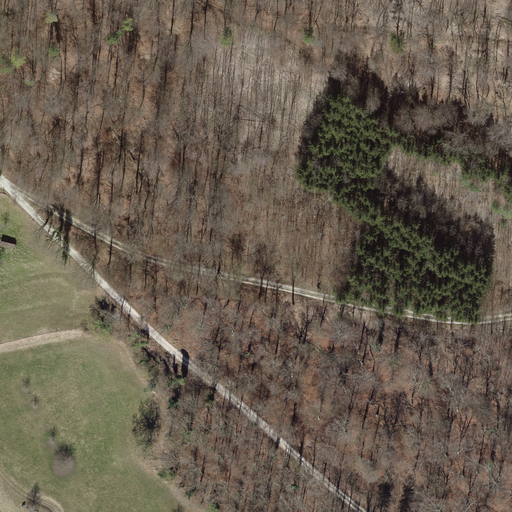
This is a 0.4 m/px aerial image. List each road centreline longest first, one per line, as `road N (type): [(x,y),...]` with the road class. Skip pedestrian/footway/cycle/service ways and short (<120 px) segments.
road 1 (track): [(0,179),(166,266),(451,321),(511,316)]
road 2 (track): [(363,511),(0,181)]
road 3 (track): [(208,0),(303,44),(360,86),(511,150)]
road 4 (track): [(317,297),(511,419)]
road 5 (track): [(511,46),(325,26),(303,44)]
